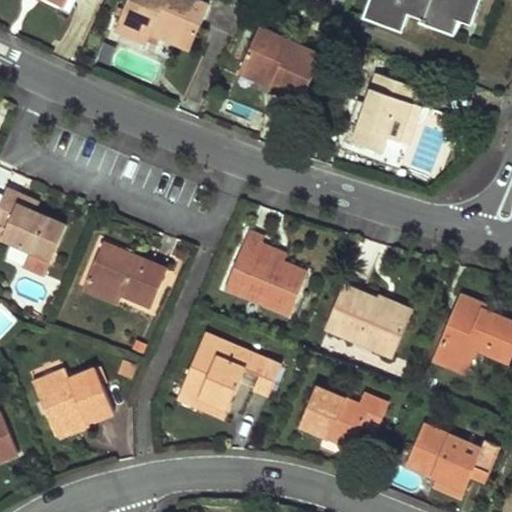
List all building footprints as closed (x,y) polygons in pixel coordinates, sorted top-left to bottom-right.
[(211,6),(198,0),(134,0),(123,26),(153,39),(155,34),(192,51),(211,6)] [(373,0),(368,15),(405,28),(410,11),(424,16),(423,18),(456,30),(460,18),(466,20),(472,0),(373,0)] [(302,102),(324,57),(264,28),(242,73),(302,102)] [(417,86),(378,72),(353,140),(379,150),(385,134),(406,142),(420,104),(412,101),(417,86)] [(40,192),(9,179),(0,200),(0,235),(31,248),(25,262),(47,271),(70,211),(38,198),(40,192)] [(224,285),(290,311),(308,266),(283,256),(285,251),(262,241),(263,238),(246,231),(224,285)] [(168,263),(103,238),(84,285),(118,299),(121,290),(152,302),(168,263)] [(326,324),(392,351),(411,303),(346,277),(326,324)] [(486,300),(459,289),(432,355),(465,368),(475,344),(507,358),(511,346),(511,317),(483,306),(486,300)] [(282,367),(204,338),(179,403),(227,421),(244,374),(258,379),(254,391),(271,398),(282,367)] [(63,445),(119,417),(98,374),(73,387),(67,376),(36,391),(63,445)] [(316,387),(300,427),(354,448),(362,426),(376,432),(387,404),(362,394),(358,403),(316,387)] [(0,462),(23,453),(6,412),(0,414),(0,462)] [(482,449),(425,426),(408,467),(437,479),(434,487),(462,499),(471,479),(486,486),(502,448),(485,441),(482,449)]
